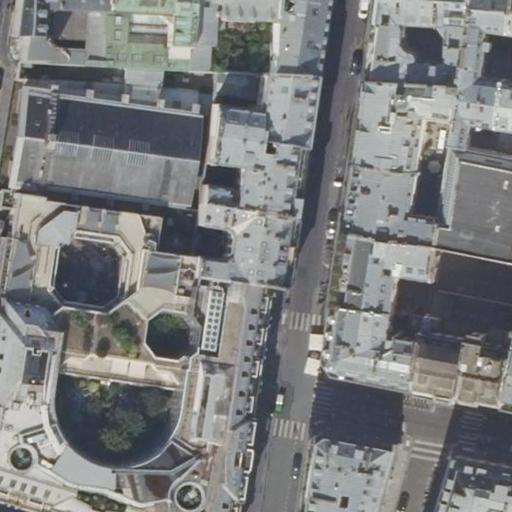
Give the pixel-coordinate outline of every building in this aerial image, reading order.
[(15,0),(8,44),(8,52),(14,61),(17,61),(29,62),(102,66),(104,0),(15,0)] [(104,0),(102,66),(126,67),(159,69),(184,70),(188,0),(104,0)] [(188,0),(184,70),(215,72),(266,75),(270,0),(188,0)] [(270,0),(266,75),(312,77),(319,24),(322,0),(270,0)] [(464,85),(477,0),(382,0),(378,30),(370,80),(464,85)] [(511,0),(477,0),(464,85),(459,121),(455,142),(498,152),(500,138),(474,132),(475,123),(501,126),(508,78),(486,75),(490,48),(496,49),(497,42),(511,43),(511,0)] [(159,87),(159,69),(126,67),(125,86),(13,81),(24,82),(23,91),(21,91),(18,112),(31,115),(28,137),(24,164),(11,163),(8,185),(10,185),(180,208),(181,204),(190,143),(196,144),(197,128),(191,127),(192,118),(196,118),(196,114),(193,114),(196,94),(196,93),(159,87)] [(312,77),(266,75),(215,72),(211,96),(211,100),(221,102),(222,96),(254,101),(253,111),(210,105),(209,116),(206,135),(301,149),(306,114),(312,77)] [(511,78),(508,78),(501,126),(500,138),(498,152),(511,154),(511,78)] [(459,121),(464,85),(370,80),(368,97),(365,115),(358,162),(421,172),(450,177),(455,142),(459,121)] [(193,114),(196,114),(209,116),(210,105),(211,100),(211,96),(196,94),(193,114)] [(301,149),(206,135),(202,164),(234,169),(231,191),(205,187),(206,175),(201,175),(197,205),(290,220),(295,187),(301,149)] [(511,154),(498,152),(455,142),(450,177),(444,217),(439,247),(434,280),(432,291),(511,306),(511,154)] [(415,213),(421,172),(358,162),(353,198),(348,232),(439,247),(444,217),(415,213)] [(0,503),(25,511),(26,511),(234,511),(237,496),(241,469),(262,329),(268,287),(187,275),(190,257),(191,247),(193,231),(194,225),(196,210),(183,209),(180,208),(10,185),(10,190),(0,189),(0,207),(13,209),(9,237),(0,236),(0,239),(0,503)] [(197,205),(196,210),(194,225),(218,229),(223,237),(221,254),(214,260),(190,257),(187,275),(268,287),(280,289),(283,270),(288,238),(290,220),(197,205)] [(193,231),(191,247),(197,247),(199,232),(193,231)] [(401,274),(434,280),(439,247),(348,232),(342,272),(337,305),(394,313),(401,274)] [(392,330),(394,313),(337,305),(332,341),(329,361),(337,373),(341,374),(370,379),(415,388),(417,389),(428,318),(412,316),(410,331),(419,332),(418,340),(395,336),(395,333),(394,331),(392,330)] [(511,334),(428,318),(417,389),(457,396),(504,406),(511,376),(511,334)] [(370,379),(341,374),(341,378),(414,392),(415,388),(370,379)] [(380,511),(388,487),(400,445),(361,437),(329,430),(317,439),(312,471),(306,511),(380,511)] [(511,511),(511,466),(504,465),(458,456),(442,510),(441,511),(511,511)]
